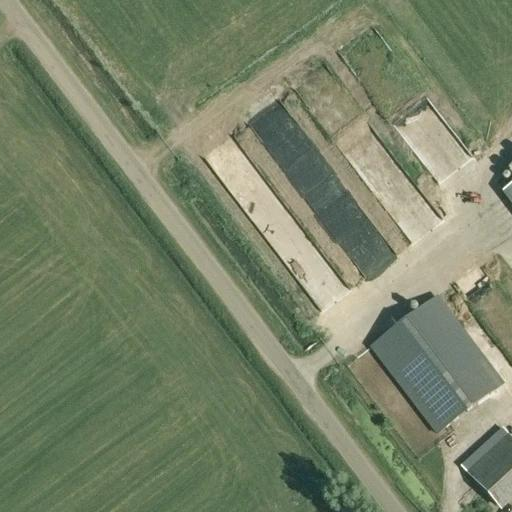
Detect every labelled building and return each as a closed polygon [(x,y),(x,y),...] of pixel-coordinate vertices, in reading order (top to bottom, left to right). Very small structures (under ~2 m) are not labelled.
[(251,152),(234,134),(208,157),(225,176),(251,152)] [(431,159),(449,182),(477,159),(458,137),(431,159)] [(255,202),(259,208),(275,196),(273,193),(278,189),(252,156),(241,165),(265,195),(255,202)] [(511,186),(503,194),(511,205),(511,186)] [(299,236),(285,247),(316,287),(337,272),(294,216),(288,221),(299,236)] [(495,327),(511,316),(511,299),(511,298),(486,313),(495,327)] [(437,435),(503,386),(439,300),(372,349),(437,435)] [(511,508),(511,428),(511,427),(467,465),(508,511),(511,508)]
